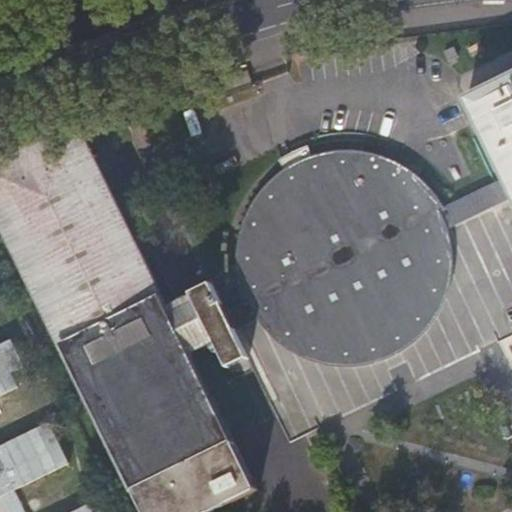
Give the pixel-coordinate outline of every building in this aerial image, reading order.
[(511,77),(465,100),(507,186),(511,197),(511,77)] [(225,314),(210,284),(192,293),(194,298),(167,312),(78,132),(0,161),(0,216),(143,511),(222,511),(256,495),(187,353),(214,338),(229,367),(246,358),(233,331),(225,314)] [(467,277),(467,269),(467,267),(466,255),(464,243),(461,230),(457,220),(452,211),(446,201),(440,193),(433,186),(422,177),(416,172),(403,165),(394,161),(381,157),(371,155),(359,153),(347,153),(337,154),(325,156),(314,160),(303,164),(292,170),(284,176),(277,181),(266,192),(259,201),(251,213),(247,222),(242,233),(239,245),(238,255),(237,267),(237,275),(239,289),(242,301),(243,305),(248,318),(251,322),(252,325),(260,336),(266,344),(274,353),(282,359),(292,366),(303,372),(312,376),(320,378),(333,382),(343,383),(355,383),(367,382),(377,380),(385,378),(398,373),(409,368),(419,362),(428,354),(436,347),(442,340),(448,331),(453,323),(458,312),(462,301),(465,289),(467,277)] [(511,205),(511,197),(507,186),(452,211),(457,220),(461,230),(511,205)] [(248,318),(243,305),(225,314),(233,331),(251,322),(248,318)] [(11,342),(0,346),(0,395),(28,384),(11,342)] [(56,424),(0,445),(0,511),(27,511),(17,486),(72,464),(56,424)] [(73,511),(114,511),(108,497),(73,511)]
